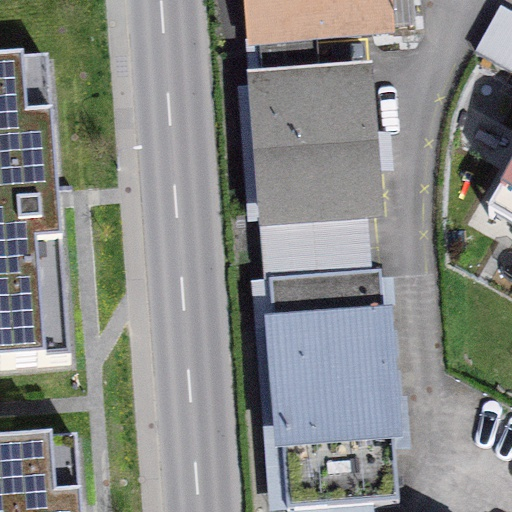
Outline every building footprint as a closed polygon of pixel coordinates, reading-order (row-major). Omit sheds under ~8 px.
[(311,29),(387,25),(384,0),(239,0),(246,74),(314,71),(311,29)] [(51,67),(0,69),(0,369),(69,365),(59,201),(51,67)] [(248,87),(263,253),(297,250),(294,216),(383,207),(371,76),(248,87)] [(511,182),(493,217),(511,226),(511,182)] [(300,284),(297,250),(263,253),(286,511),(412,511),(391,275),(300,284)] [(81,511),(77,444),(0,448),(0,511),(81,511)]
